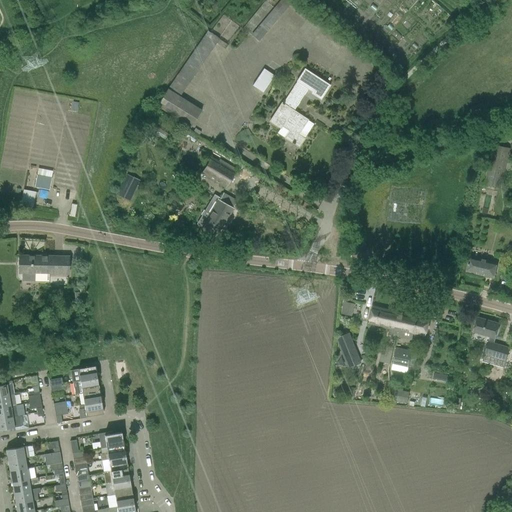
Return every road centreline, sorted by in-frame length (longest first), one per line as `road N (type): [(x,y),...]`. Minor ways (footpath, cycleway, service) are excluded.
road 1 (unclassified): [(0,227),(54,228),(305,267)]
road 2 (residential): [(169,511),(151,492),(128,418),(0,444)]
road 3 (unclassified): [(305,267),(511,310)]
road 4 (track): [(351,161),(511,129)]
road 5 (unclassified): [(305,267),(364,133)]
